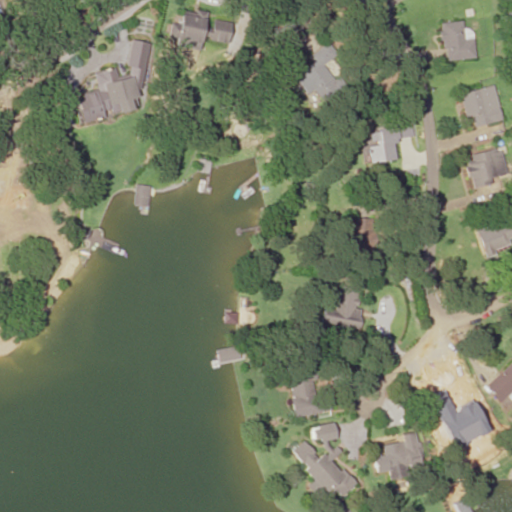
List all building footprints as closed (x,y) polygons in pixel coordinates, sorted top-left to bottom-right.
[(229,23),(206,19),(207,14),(179,9),(176,27),(168,26),(167,36),(175,38),(173,46),(198,50),(200,39),(225,43),(229,23)] [(474,58),(471,33),(462,33),(461,21),(438,24),(443,62),(474,58)] [(101,89),(75,95),(80,112),(133,99),(127,77),(115,80),(113,69),(97,73),(101,89)] [(458,94),(466,129),(499,121),(491,86),(458,94)] [(463,156),(469,188),(504,181),(498,150),(463,156)] [(207,174),(209,161),(197,160),(195,173),(207,174)] [(0,205),(1,212),(26,209),(23,185),(0,188),(0,205)] [(131,207),(145,208),(147,187),(133,185),(131,207)] [(474,234),(484,255),(511,241),(511,225),(508,218),(474,234)] [(364,220),(335,220),(335,244),(364,244),(364,220)] [(86,236),(81,248),(100,256),(105,244),(86,236)] [(333,311),(319,309),(317,323),(355,330),(358,311),(352,310),(356,290),(337,286),(333,311)] [(46,342),(54,335),(46,326),(38,333),(46,342)] [(229,362),(229,352),(214,352),(214,362),(229,362)] [(511,403),(511,362),(483,385),(503,410),(511,403)] [(424,406),(438,430),(471,411),(458,387),(424,406)] [(398,443),(378,446),(381,473),(401,471),(398,443)]
